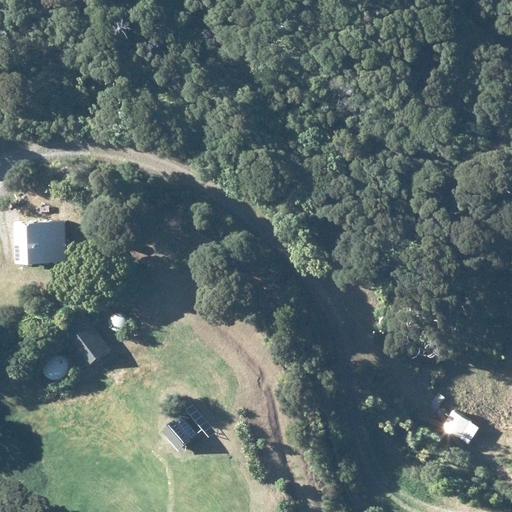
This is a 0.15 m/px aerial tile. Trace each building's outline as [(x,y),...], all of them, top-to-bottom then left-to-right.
[(51,221),(26,222),(18,222),(18,263),(66,263),(66,222),(51,221)] [(87,221),(87,238),(100,237),(100,221),(87,221)] [(92,325),(72,340),(90,364),(111,349),(92,325)] [(61,350),(59,351),(56,352),(54,353),(52,355),(50,357),(49,359),(48,361),(47,364),(47,367),(47,369),(48,372),(50,374),(51,376),(53,378),(56,379),(58,380),(61,381),(63,381),(66,380),(68,379),(71,378),(73,376),(75,375),(76,372),(77,370),(77,367),(77,365),(77,362),(76,359),(75,357),(73,355),(71,353),(69,352),(67,351),(64,350),(61,350)] [(164,431),(182,451),(198,437),(181,416),(164,431)]
